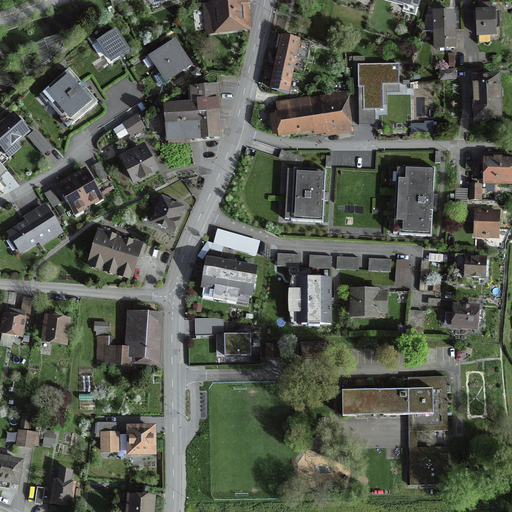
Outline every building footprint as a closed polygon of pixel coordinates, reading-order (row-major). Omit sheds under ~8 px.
[(242,5),(241,0),(240,0),(214,2),(215,7),(209,8),(211,28),(244,25),(242,5)] [(404,0),(402,9),(416,12),(419,0),(404,0)] [(495,19),(495,11),(477,12),(478,35),(496,35),(495,19)] [(435,14),(436,31),(454,30),(453,13),(435,14)] [(116,30),(99,41),(112,61),(129,50),(116,30)] [(454,30),(436,31),(436,48),(454,47),(454,30)] [(282,37),(277,63),(293,67),(295,57),(308,60),(311,44),(282,37)] [(152,58),(159,69),(183,53),(175,41),(167,46),(168,47),(152,58)] [(183,53),(159,69),(161,72),(154,76),(160,85),(166,81),(166,80),(182,70),(183,71),(191,66),(183,53)] [(288,92),(293,67),(277,63),(271,89),(288,92)] [(383,110),(383,85),(399,85),(399,65),(358,65),(358,88),(363,88),(364,110),(383,110)] [(69,70),(44,91),(51,100),(48,102),(62,118),(65,116),(72,124),(97,102),(85,89),(86,88),(81,83),(69,70)] [(441,71),(441,80),(456,79),(455,70),(441,71)] [(500,117),(500,108),(499,76),(474,78),(476,118),(500,117)] [(166,107),(169,144),(189,142),(189,138),(193,138),(218,136),(217,128),(216,113),(219,112),(217,87),(188,89),(190,105),(166,107)] [(321,104),(322,108),(325,126),(326,134),(348,130),(343,101),(321,104)] [(169,144),(166,107),(157,108),(159,145),(160,158),(190,155),(189,142),(169,144)] [(315,128),(325,126),(322,108),(280,114),(280,115),(271,116),(274,132),(283,133),(315,128)] [(0,126),(0,144),(5,150),(27,131),(14,115),(0,126)] [(121,137),(130,131),(132,135),(143,128),(136,117),(125,124),(116,130),(121,137)] [(436,135),(436,122),(426,122),(426,135),(436,135)] [(34,131),(28,136),(43,154),(49,149),(34,131)] [(142,147),(122,158),(125,162),(124,162),(134,181),(155,170),(145,151),(145,152),(142,147)] [(511,159),(500,159),(500,155),(486,155),(485,182),(511,182),(511,159)] [(399,235),(431,237),(435,168),(403,167),(399,235)] [(291,221),(323,223),(326,170),(294,169),(291,221)] [(72,178),(87,204),(100,197),(95,188),(95,185),(92,178),(90,180),(85,171),(72,178)] [(75,211),(87,204),(72,178),(60,185),(65,194),(63,195),(66,201),(70,202),(75,211)] [(480,186),(471,186),(471,200),(479,200),(480,186)] [(468,205),(468,189),(461,189),(460,205),(468,205)] [(159,205),(160,206),(152,222),(173,231),(183,208),(163,199),(162,199),(161,200),(160,201),(160,202),(160,203),(160,204),(159,205)] [(9,234),(21,252),(59,228),(47,210),(37,216),(9,234)] [(476,211),(475,236),(498,237),(499,212),(476,211)] [(259,243),(221,231),(218,242),(256,253),(259,243)] [(99,232),(90,261),(132,274),(141,245),(124,240),(124,238),(117,235),(116,238),(99,232)] [(301,255),(279,253),(278,265),(300,266),(301,255)] [(334,256),(312,255),(312,266),(333,268),(334,256)] [(486,259),(467,258),(467,255),(459,255),(459,258),(455,257),(454,265),(451,266),(451,272),(457,276),(456,284),(465,284),(466,277),(485,278),(486,259)] [(362,258),(340,256),(339,268),(361,269),(362,258)] [(393,259),(371,258),(370,269),(392,270),(393,259)] [(253,277),(255,267),(233,263),(208,259),(207,269),(204,269),(203,278),(205,278),(203,288),(215,290),(215,293),(224,294),(223,300),(227,300),(228,295),(238,297),(238,294),(250,296),(252,286),(254,287),(256,277),(253,277)] [(409,270),(401,270),(400,282),(408,282),(409,270)] [(309,326),(320,326),(320,324),(331,324),(331,305),(331,279),(320,279),(320,277),(308,277),(308,279),(297,279),(297,290),(295,290),(295,299),(289,299),(289,304),(295,304),(295,313),(297,313),(297,324),(308,324),(309,326)] [(385,308),(386,294),(354,293),(354,314),(375,314),(375,308),(385,308)] [(457,303),(457,306),(455,306),(455,314),(447,313),(446,315),(445,323),(447,325),(454,325),(454,326),(475,327),(476,326),(479,326),(479,318),(476,318),(477,308),(463,307),(463,303),(457,303)] [(24,317),(30,318),(32,306),(24,305),(23,311),(25,312),(24,317)] [(145,308),(134,307),(133,312),(128,312),(126,343),(132,344),(131,359),(152,360),(154,337),(160,338),(161,314),(144,313),(145,308)] [(23,311),(10,309),(9,315),(5,315),(2,333),(21,336),(24,317),(25,312),(23,311)] [(425,312),(410,311),(407,336),(422,337),(425,312)] [(55,316),(55,319),(47,318),(44,341),(65,344),(69,321),(61,320),(61,317),(55,316)] [(221,332),(220,323),(211,323),(212,335),(224,335),(224,332),(221,332)] [(224,335),(225,356),(251,356),(251,334),(224,335)] [(327,342),(301,343),(302,358),(328,357),(327,342)] [(266,344),(266,358),(280,358),(280,344),(266,344)] [(106,348),(105,360),(115,361),(114,365),(128,366),(129,350),(116,349),(106,348)] [(447,431),(447,386),(447,377),(408,378),(408,390),(343,392),(343,416),(415,415),(416,431),(447,431)] [(130,452),(153,452),(152,428),(127,428),(127,435),(130,435),(130,452)] [(19,431),(17,446),(33,448),(35,433),(19,431)] [(52,432),(45,431),(43,445),(51,446),(52,432)] [(117,434),(102,434),(103,451),(118,451),(117,434)] [(410,453),(409,453),(409,485),(432,485),(432,482),(447,482),(448,482),(448,447),(416,447),(416,453),(410,453)] [(4,457),(4,458),(0,457),(0,486),(9,488),(10,482),(17,483),(21,462),(11,460),(11,459),(4,457)] [(60,478),(59,482),(55,481),(52,501),(71,504),(74,484),(69,484),(70,480),(72,471),(61,469),(59,478),(60,478)] [(37,487),(35,502),(42,503),(44,488),(37,487)] [(151,511),(152,498),(130,497),(129,511),(151,511)]
